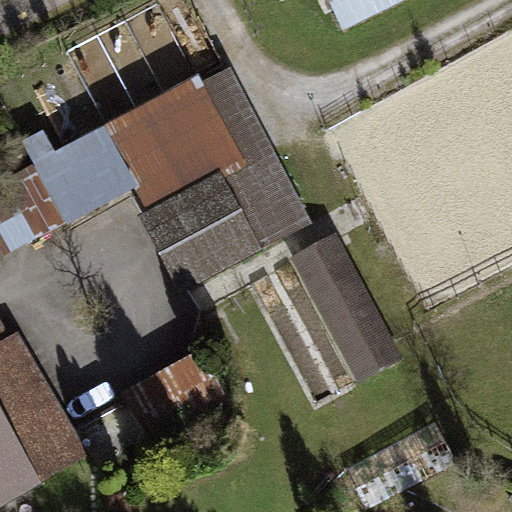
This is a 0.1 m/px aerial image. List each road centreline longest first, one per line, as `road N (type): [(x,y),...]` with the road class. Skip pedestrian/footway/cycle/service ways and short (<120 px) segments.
road 1 (track): [(509,0),(277,124)]
road 2 (track): [(277,124),(213,0)]
